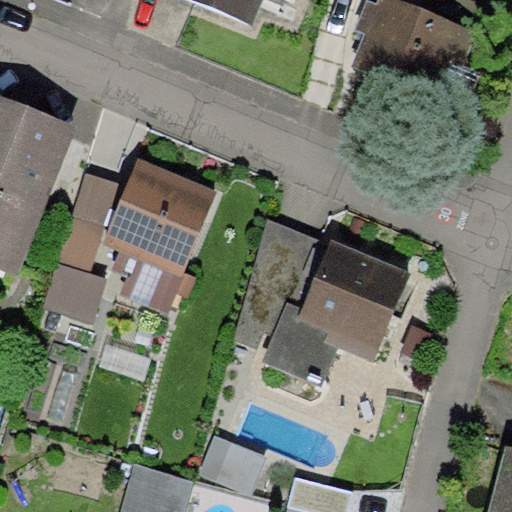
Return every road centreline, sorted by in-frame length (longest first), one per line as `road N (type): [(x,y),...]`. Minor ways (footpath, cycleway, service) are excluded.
road 1 (residential): [(511,220),(0,19)]
road 2 (residential): [(511,230),(432,511)]
